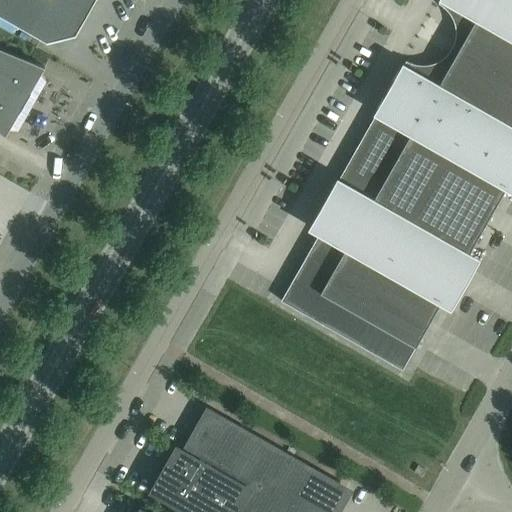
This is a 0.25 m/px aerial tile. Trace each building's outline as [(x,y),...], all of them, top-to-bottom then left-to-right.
[(0,0),(0,13),(46,40),(73,33),(92,0),(0,0)] [(511,0),(451,0),(450,2),(459,7),(466,34),(446,69),(419,76),(411,71),(280,300),(402,370),(441,301),(451,307),(477,261),(467,255),(506,186),(511,189),(511,0)] [(0,48),(0,132),(5,136),(9,129),(18,130),(46,80),(40,73),(44,67),(0,48)] [(176,449),(153,491),(190,511),(335,511),(347,491),(207,411),(183,453),(176,449)] [(368,511),(379,511),(380,511),(365,496),(358,501),(368,511)]
